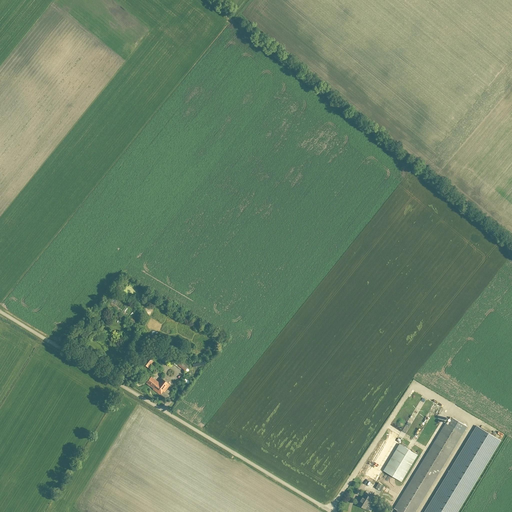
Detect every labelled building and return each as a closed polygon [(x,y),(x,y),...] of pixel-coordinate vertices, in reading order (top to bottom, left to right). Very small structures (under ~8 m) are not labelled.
[(157,344),(150,352),(165,364),(169,359),(170,359),(172,356),(157,344)] [(153,362),(147,357),(142,364),(143,363),(148,368),(148,369),(153,362)] [(173,362),(185,371),(188,367),(180,361),(176,358),(173,362)] [(164,393),(170,386),(160,378),(157,382),(151,377),(146,384),(153,389),(152,390),(159,395),(162,391),(164,393)] [(409,430),(410,414),(404,414),(404,418),(399,417),(399,421),(395,421),(395,425),(397,425),(397,430),(409,430)] [(445,424),(394,509),(397,511),(396,511),(415,511),(467,427),(452,418),(448,425),(445,424)] [(457,511),(500,441),(476,426),(424,511),(457,511)] [(387,437),(364,474),(375,480),(397,443),(387,437)] [(418,456),(399,445),(383,471),(401,482),(418,456)] [(357,505),(365,510),(367,506),(370,508),(372,504),(370,503),(372,499),(364,494),(357,505)]
